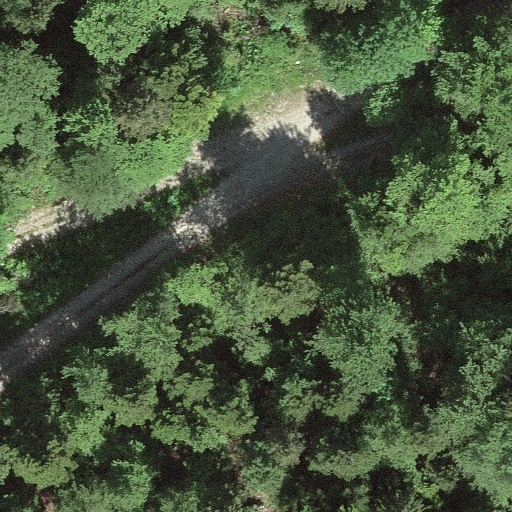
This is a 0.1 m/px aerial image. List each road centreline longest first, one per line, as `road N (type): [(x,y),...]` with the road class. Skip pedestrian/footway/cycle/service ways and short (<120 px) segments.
road 1 (track): [(0,361),(253,168),(511,0)]
road 2 (track): [(0,248),(511,96)]
